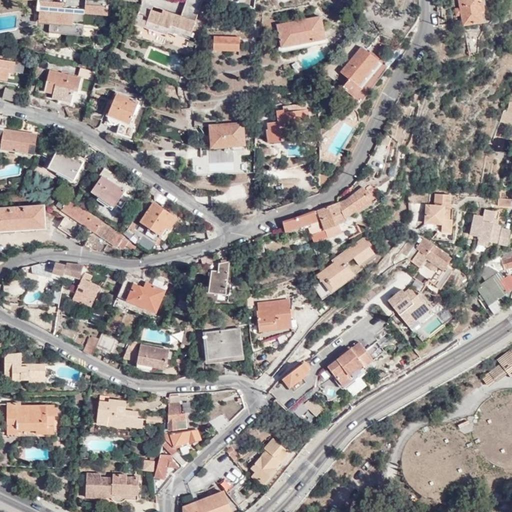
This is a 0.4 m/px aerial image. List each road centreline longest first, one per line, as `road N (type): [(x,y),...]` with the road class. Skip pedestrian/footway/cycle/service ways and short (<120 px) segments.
road 1 (residential): [(165,511),(169,496),(254,403),(251,386),(141,383),(0,316)]
road 2 (residential): [(425,0),(428,23),(337,188),(234,235)]
road 3 (secondary): [(266,511),(358,415),(511,320)]
road 4 (residential): [(0,109),(86,135),(234,235)]
road 5 (residential): [(0,273),(49,258),(175,261),(234,235)]
